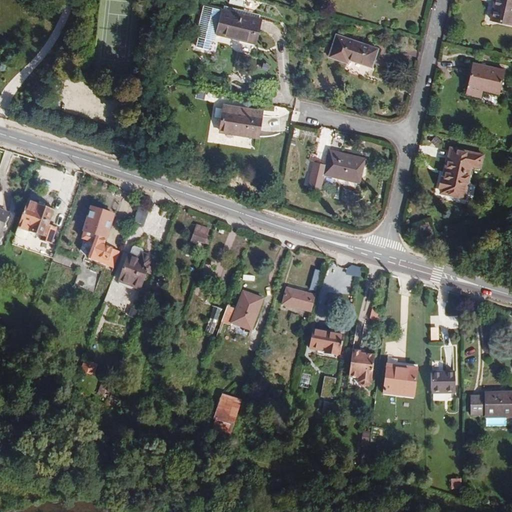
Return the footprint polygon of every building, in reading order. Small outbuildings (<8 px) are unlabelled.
[(511,0),(495,0),(491,16),(511,20),(511,0)] [(211,5),(204,36),(206,37),(205,41),(218,44),(219,40),(222,40),(223,33),(259,42),(265,18),(211,5)] [(338,32),(330,55),(348,61),(350,58),(372,65),(378,46),(338,32)] [(505,66),(474,59),(467,92),(480,95),(482,88),(499,91),(505,66)] [(225,103),(220,130),(258,136),(263,110),(225,103)] [(442,186),(441,191),(465,196),(473,164),(481,166),(484,152),(451,144),(445,174),(442,174),(440,186),(442,186)] [(360,180),(365,157),(331,148),(328,160),(327,163),(315,160),(309,184),(322,187),(325,172),(360,180)] [(50,224),(55,210),(43,205),(44,203),(29,198),(18,226),(28,229),(41,234),(40,237),(51,242),(57,227),(50,224)] [(104,244),(115,213),(92,205),(84,229),(85,229),(82,237),(85,237),(80,251),(86,256),(91,257),(90,260),(115,269),(122,250),(104,244)] [(141,206),(135,220),(145,224),(151,210),(141,206)] [(207,233),(209,227),(197,222),(192,236),(198,239),(208,243),(211,234),(207,233)] [(26,235),(28,229),(18,226),(16,232),(17,234),(23,237),(26,235)] [(151,255),(151,254),(142,251),(143,249),(142,246),(135,244),(132,245),(130,252),(129,252),(119,281),(140,288),(149,263),(151,255)] [(317,289),(322,269),(315,267),(310,287),(317,289)] [(311,311),(316,293),(287,285),(282,303),(311,311)] [(228,303),(222,320),(231,324),(232,322),(252,329),(263,297),(243,290),(236,307),(231,305),(228,303)] [(198,297),(192,313),(208,320),(205,329),(213,332),(222,308),(213,305),(214,303),(198,297)] [(432,327),(432,339),(441,339),(440,327),(432,327)] [(314,328),(310,347),(340,352),(344,334),(314,328)] [(361,349),(353,348),(350,375),(358,376),(358,381),(360,384),(369,384),(372,383),(375,353),(361,352),(361,349)] [(95,375),(98,363),(85,359),(82,371),(95,375)] [(419,366),(388,362),(384,391),(415,395),(419,366)] [(455,370),(433,370),(432,391),(455,391),(455,370)] [(329,378),(325,397),(332,398),(335,379),(329,378)] [(118,400),(122,388),(115,385),(111,395),(115,397),(114,399),(118,400)] [(511,415),(511,389),(486,390),(486,394),(471,394),(471,414),(486,414),(486,416),(508,415),(511,415)] [(234,422),(242,399),(223,393),(215,417),(234,422)] [(332,413),(335,402),(325,400),(323,411),(332,413)] [(371,430),(364,429),(363,439),(370,440),(371,430)] [(453,477),(453,488),(462,488),(462,477),(453,477)]
